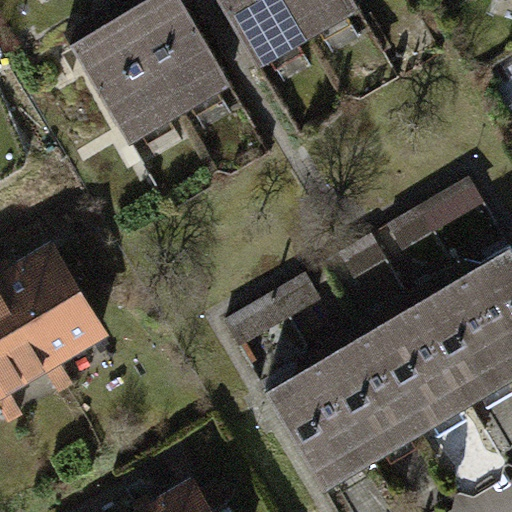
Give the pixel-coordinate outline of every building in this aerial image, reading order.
[(186,0),(136,0),(71,36),(124,133),(228,75),(186,0)] [(227,0),(262,60),(366,0),(227,0)] [(408,249),(496,211),(484,182),(396,220),(408,249)] [(61,237),(0,269),(0,394),(113,335),(61,237)] [(511,247),(271,382),(327,482),(511,378),(511,247)] [(224,511),(197,466),(118,511),(224,511)]
